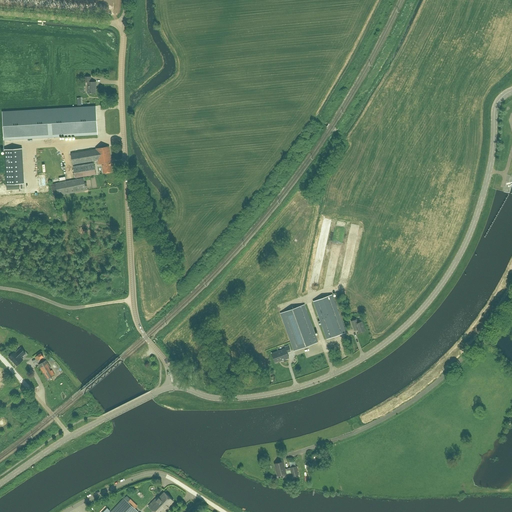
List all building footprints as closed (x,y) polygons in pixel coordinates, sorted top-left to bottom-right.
[(95,87),(96,87),(96,82),(91,82),(91,77),(85,77),(85,82),(88,82),(88,93),(96,93),(95,87)] [(97,135),(96,106),(2,112),(4,140),(97,135)] [(112,167),(110,147),(96,149),(96,150),(71,154),(73,164),(97,161),(97,164),(102,164),(103,173),(112,172),(112,167)] [(54,181),(66,180),(63,156),(51,158),(54,181)] [(75,178),(96,175),(94,163),(73,167),(75,178)] [(58,196),(86,191),(84,178),(56,183),(58,196)] [(346,332),(332,295),(313,301),(327,339),(346,332)] [(304,305),(298,307),(280,313),(294,351),(318,342),(304,305)] [(354,331),(357,329),(359,333),(365,331),(361,321),(358,323),(356,319),(351,321),(354,331)] [(287,353),(290,351),(288,346),(284,347),(285,349),(271,353),(275,362),(281,360),(281,361),(289,358),(287,353)] [(23,360),(21,357),(22,356),(25,353),(21,348),(16,353),(15,351),(9,357),(17,366),(23,360)] [(51,368),(47,360),(38,365),(47,381),(53,378),(52,376),(55,375),(52,370),(51,371),(49,368),(51,368)] [(66,376),(57,380),(63,391),(72,386),(66,376)] [(274,464),(277,476),(286,474),(285,471),(290,470),(292,477),(298,475),(296,466),(290,468),(285,469),(283,462),(274,464)] [(148,506),(154,511),(165,511),(166,511),(165,510),(173,501),(164,492),(157,500),(155,499),(148,506)] [(137,511),(124,499),(111,511),(137,511)]
